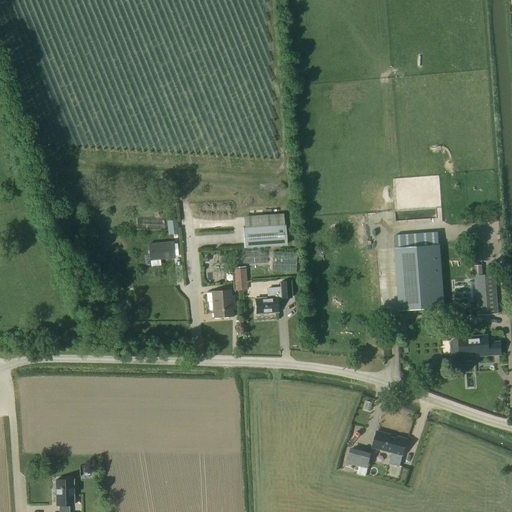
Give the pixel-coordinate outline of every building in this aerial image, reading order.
[(244,248),(287,245),(285,225),(284,225),(283,214),(243,217),(244,228),(243,228),(244,248)] [(439,231),(393,234),(399,312),(445,308),(439,231)] [(173,242),(149,244),(150,260),(174,258),(173,242)] [(273,251),(273,271),(296,271),(297,252),(273,251)] [(481,265),(473,266),(474,275),(478,315),(498,314),(495,274),(482,275),(481,265)] [(245,269),(234,270),(235,290),(246,289),(245,269)] [(281,299),(291,298),(290,282),(280,283),(280,288),(267,289),(268,298),(255,299),(256,314),(277,313),(276,298),(281,298),(281,299)] [(230,290),(212,292),(213,302),(208,302),(209,311),(213,311),(214,318),(232,317),(231,310),(236,310),(234,295),(230,296),(230,290)] [(488,336),(459,338),(459,340),(452,341),(450,343),(451,352),(453,354),(460,353),(460,355),(480,354),(480,356),(501,354),(500,342),(488,343),(488,336)] [(61,351),(61,342),(53,341),(53,351),(61,351)] [(377,431),(373,448),(392,453),(390,463),(400,466),(402,455),(403,456),(407,439),(397,436),(397,438),(386,436),(387,434),(377,431)] [(350,450),(347,463),(359,466),(357,474),(365,476),(368,468),(371,455),(350,450)] [(69,511),(70,506),(74,506),(73,481),(56,481),(56,506),(63,506),(62,511),(69,511)]
